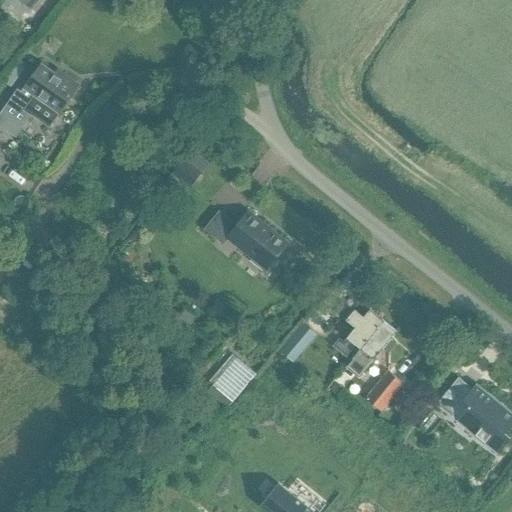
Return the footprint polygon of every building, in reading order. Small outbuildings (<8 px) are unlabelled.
[(20,0),(34,11),(42,1),(41,0),(20,0)] [(17,90),(0,115),(0,127),(15,138),(16,139),(31,116),(50,129),(59,116),(80,86),(65,76),(63,79),(41,64),(23,90),(23,91),(22,93),(17,90)] [(192,148),(172,173),(190,187),(210,162),(192,148)] [(207,226),(204,231),(223,246),(228,240),(267,271),(287,245),(248,214),(238,227),(219,212),(207,226)] [(359,351),(383,322),(370,311),(364,318),(355,311),(347,321),(356,329),(344,343),(339,339),(333,346),(346,357),(354,347),(359,351)] [(383,350),(388,355),(396,345),(390,341),(397,332),(383,322),(359,351),(342,372),(350,379),(353,375),(356,377),(359,379),(383,350)] [(303,325),(285,346),(299,357),(316,336),(303,325)] [(46,339),(28,363),(70,394),(87,370),(46,339)] [(230,404),(256,375),(233,355),(208,384),(230,404)] [(365,400),(380,413),(402,386),(386,373),(365,400)] [(457,378),(434,406),(455,423),(494,454),(496,455),(497,454),(499,452),(509,439),(503,435),(511,423),(511,414),(475,384),(471,389),(457,378)] [(337,383),(330,391),(339,398),(345,390),(337,383)] [(88,408),(63,411),(65,425),(90,422),(88,408)] [(25,421),(17,432),(36,447),(45,436),(25,421)] [(311,511),(278,484),(259,508),(264,511),(311,511)]
